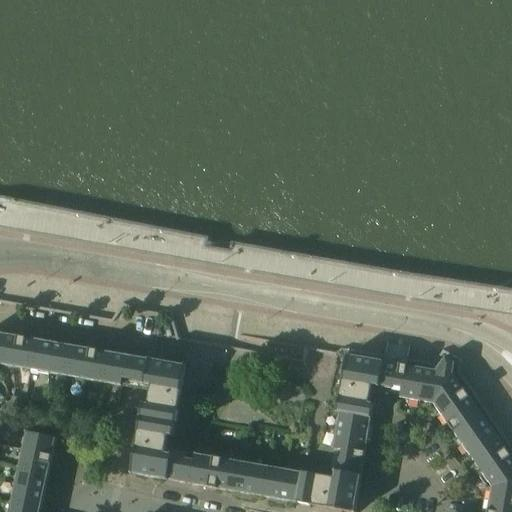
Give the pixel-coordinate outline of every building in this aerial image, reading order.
[(0,365),(17,369),(22,338),(5,335),(2,352),(0,352),(0,365)] [(17,369),(34,372),(40,341),(22,338),(17,369)] [(34,372),(52,375),(57,344),(40,341),(34,372)] [(52,375),(70,378),(75,347),(57,344),(52,375)] [(70,378),(87,381),(92,350),(75,347),(70,378)] [(87,381),(105,384),(110,353),(92,350),(87,381)] [(122,387),(123,382),(128,356),(110,353),(105,384),(122,387)] [(337,413),(339,414),(372,420),(372,418),(374,418),(376,406),(369,405),(373,387),(380,388),(382,388),(402,392),(406,366),(397,364),(395,364),(387,362),(386,362),(385,362),(384,362),(348,356),(347,355),(347,358),(337,412),(337,413)] [(123,382),(144,386),(152,387),(149,407),(142,406),(140,417),(142,418),(141,419),(171,425),(176,425),(187,366),(149,360),(128,356),(123,382)] [(448,395),(462,385),(454,374),(456,363),(445,358),(436,371),(423,369),(417,402),(434,405),(443,391),(448,395)] [(400,399),(417,402),(423,369),(406,366),(402,392),(400,399)] [(434,405),(443,417),(470,398),(462,385),(448,395),(443,391),(434,405)] [(16,399),(25,400),(26,393),(17,391),(16,399)] [(36,394),(35,402),(47,404),(48,396),(36,394)] [(443,417),(453,431),(480,412),(470,398),(443,417)] [(462,445),(490,426),(480,412),(453,431),(462,445)] [(339,414),(336,431),(369,437),(372,420),(339,414)] [(47,419),(46,429),(59,431),(60,421),(61,417),(48,415),(47,419)] [(141,419),(140,430),(132,475),(191,485),(195,459),(166,454),(170,435),(171,425),(141,419)] [(462,445),(472,459),(500,440),(490,426),(462,445)] [(336,431),(333,449),(340,450),(366,455),(369,437),(336,431)] [(27,432),(23,450),(54,456),(58,439),(27,432)] [(472,459),(482,473),(510,454),(500,440),(472,459)] [(50,474),(54,456),(23,450),(19,468),(50,474)] [(301,473),(295,503),(299,504),(299,506),(311,508),(311,506),(343,511),(356,511),(362,476),(366,455),(340,450),(336,472),(335,479),(318,476),(305,473),(301,473)] [(196,454),(195,459),(191,485),(208,488),(213,458),(196,454)] [(482,473),(492,487),(508,484),(507,477),(511,473),(511,457),(510,454),(482,473)] [(231,461),(213,458),(208,488),(225,491),(231,461)] [(248,464),(231,461),(225,491),(243,494),(248,464)] [(266,467),(248,464),(243,494),(260,497),(266,467)] [(283,470),(266,467),(260,497),(278,500),(283,470)] [(46,492),(50,474),(19,468),(15,486),(46,492)] [(301,473),(283,470),(278,500),(295,503),(301,473)] [(511,507),(511,490),(509,491),(508,484),(492,487),(489,504),(511,507)] [(42,510),(46,492),(15,486),(11,504),(42,510)]
